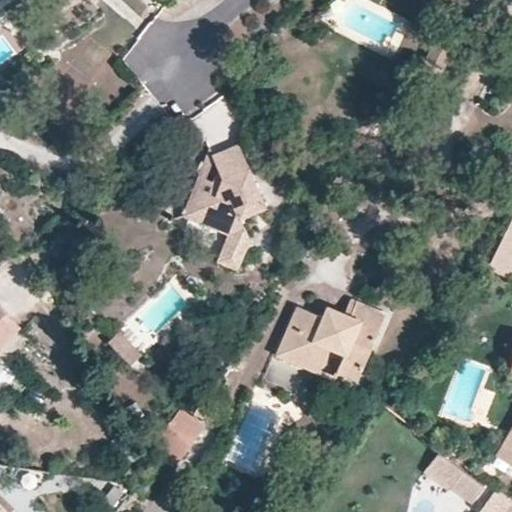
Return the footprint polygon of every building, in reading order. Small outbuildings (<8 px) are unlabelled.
[(222,96),(190,119),(211,150),(244,127),(222,96)] [(243,169),(232,146),(207,157),(219,181),(243,169)] [(243,231),(239,220),(263,208),(243,169),(219,181),(213,185),(194,179),(183,213),(201,219),(205,230),(227,237),(243,231)] [(183,213),(180,222),(205,230),(201,219),(183,213)] [(511,217),(489,262),(511,272),(511,269),(511,217)] [(316,361),(323,344),(330,347),(344,352),(337,370),(358,379),(384,313),(356,301),(349,315),(327,306),(323,315),(297,305),(277,353),(297,363),(300,354),(316,361)] [(0,311),(0,348),(19,330),(0,311)] [(117,327),(105,338),(127,360),(138,349),(117,327)] [(330,347),(323,344),(316,361),(300,354),(297,363),(320,372),(330,347)] [(207,425),(184,409),(161,445),(184,461),(207,425)] [(511,460),(509,459),(511,454),(511,428),(492,459),(511,471),(511,460)] [(131,483),(137,475),(129,468),(122,476),(131,483)] [(465,470),(455,484),(474,499),(485,484),(465,470)] [(123,492),(114,485),(100,501),(109,509),(123,492)] [(500,511),(511,511),(511,497),(500,511)]
